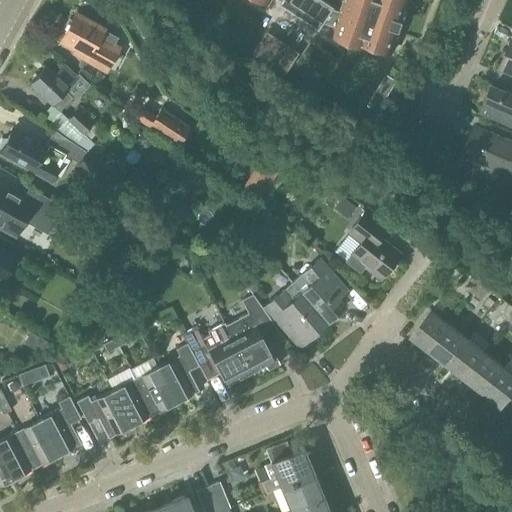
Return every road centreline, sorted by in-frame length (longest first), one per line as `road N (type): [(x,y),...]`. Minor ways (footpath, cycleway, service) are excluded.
road 1 (residential): [(50,511),(328,398)]
road 2 (residential): [(511,454),(371,343)]
road 3 (residential): [(441,133),(498,0)]
road 4 (residential): [(328,398),(375,511)]
